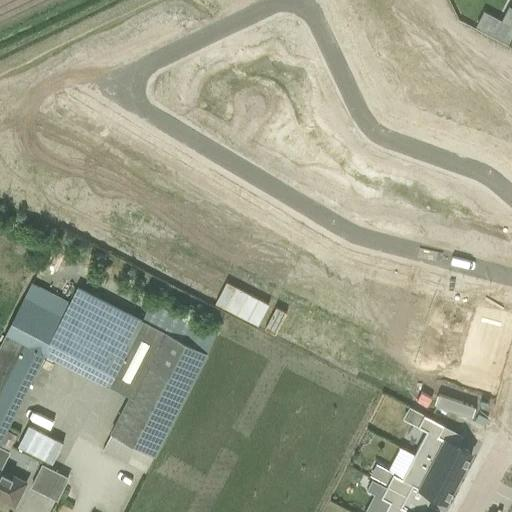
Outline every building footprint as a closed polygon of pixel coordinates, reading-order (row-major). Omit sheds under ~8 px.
[(511,7),(509,6),(501,20),(511,25),(511,7)] [(70,171),(99,121),(69,103),(62,115),(50,108),(28,144),(41,151),(39,153),(70,171)] [(126,195),(152,153),(129,139),(118,158),(105,150),(87,181),(101,190),(106,182),(126,195)] [(152,153),(126,195),(147,208),(142,215),(156,224),(175,193),(164,186),(175,167),(152,153)] [(81,191),(61,179),(39,215),(59,227),(81,191)] [(183,218),(209,234),(230,199),(202,183),(194,196),(182,189),(162,223),(175,232),(183,218)] [(230,199),(209,234),(229,245),(223,255),(234,262),(253,231),(242,225),(250,211),(230,199)] [(282,286),(307,245),(286,233),(277,247),(260,237),(239,272),(258,284),(263,275),(282,286)] [(307,245),(282,286),(301,298),(296,306),(314,317),(335,282),(319,272),(327,257),(307,245)] [(126,353),(148,364),(192,387),(208,354),(165,332),(170,323),(45,259),(32,285),(6,335),(0,346),(0,427),(6,431),(45,354),(109,386),(126,353)] [(348,319),(375,328),(391,281),(363,271),(351,306),(333,299),(315,333),(340,342),(348,319)] [(391,281),(375,328),(401,336),(396,354),(415,361),(423,330),(407,325),(419,290),(391,281)] [(454,302),(442,298),(440,308),(451,311),(454,302)] [(511,317),(479,309),(472,334),(510,344),(511,337),(511,317)] [(504,368),(510,344),(472,334),(466,358),(504,368)] [(429,348),(441,351),(443,342),(431,339),(429,348)] [(441,351),(429,348),(426,358),(438,361),(441,351)] [(504,368),(466,358),(459,384),(497,394),(504,368)] [(111,435),(136,447),(155,457),(192,387),(148,364),(131,396),(111,435)] [(416,455),(460,478),(473,454),(440,436),(445,426),(425,415),(419,427),(428,432),(416,455)] [(63,442),(28,425),(17,446),(52,464),(63,442)] [(0,498),(15,506),(26,482),(1,469),(9,452),(0,447),(0,441),(6,431),(0,427),(0,498)] [(447,503),(460,478),(416,455),(403,479),(395,474),(389,486),(409,497),(414,486),(447,503)] [(38,461),(28,486),(57,498),(67,473),(38,461)] [(392,472),(377,464),(371,475),(386,483),(392,472)] [(386,487),(372,479),(367,490),(374,494),(381,497),(386,487)] [(412,511),(403,507),(409,497),(389,486),(382,498),(391,503),(386,511),(412,511)]
